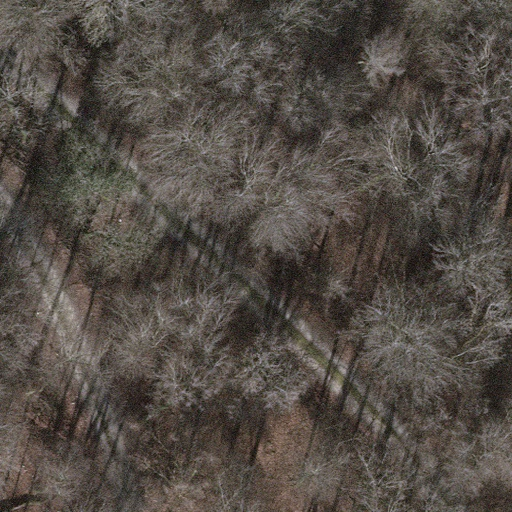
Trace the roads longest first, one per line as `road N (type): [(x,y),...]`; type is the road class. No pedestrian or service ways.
road 1 (track): [(466,511),(459,495),(0,50)]
road 2 (track): [(129,511),(27,239),(0,202)]
